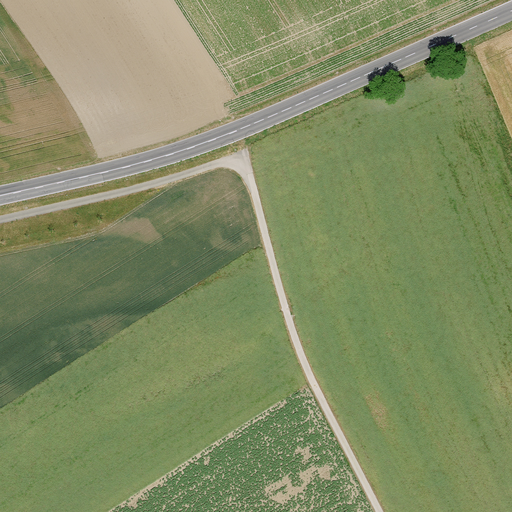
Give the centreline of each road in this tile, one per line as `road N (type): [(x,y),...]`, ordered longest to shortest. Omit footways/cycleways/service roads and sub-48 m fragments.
road 1 (track): [(0,220),(216,164),(238,167),(254,186),(295,338),(380,511)]
road 2 (primary): [(0,196),(182,151),(511,10)]
